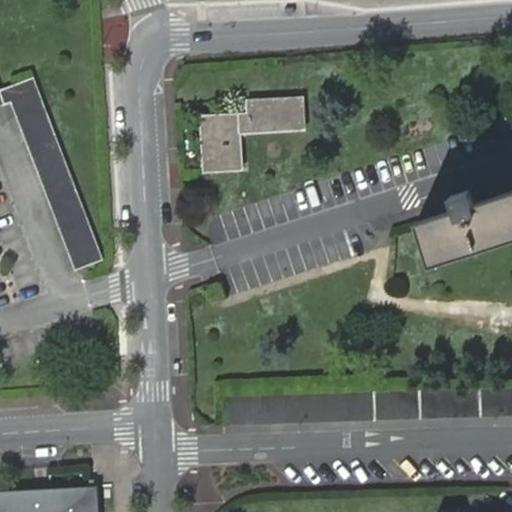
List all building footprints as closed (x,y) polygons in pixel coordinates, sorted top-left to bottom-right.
[(0,80),(0,102),(9,99),(77,266),(106,255),(33,77),(31,72),(1,84),(0,80)] [(306,139),(304,106),(249,108),(249,120),(201,122),(204,176),(244,176),(242,141),(306,139)] [(511,242),(511,193),(472,206),(468,194),(448,200),(453,213),(414,225),(429,270),(511,242)] [(511,389),(223,399),(225,427),(511,417),(511,389)] [(95,511),(94,480),(90,480),(91,489),(0,494),(0,511),(95,511)]
